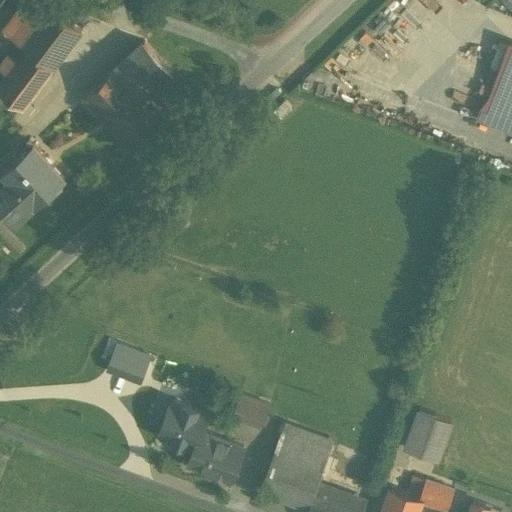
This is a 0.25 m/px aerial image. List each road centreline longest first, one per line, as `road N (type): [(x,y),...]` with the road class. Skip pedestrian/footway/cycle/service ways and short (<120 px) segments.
road 1 (unclassified): [(0,317),(342,0)]
road 2 (unclassified): [(228,511),(0,426)]
